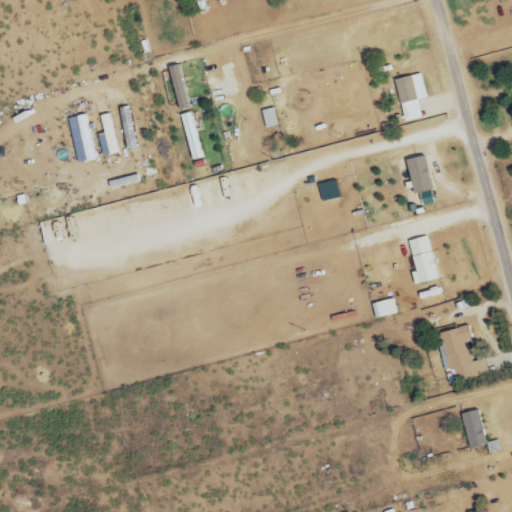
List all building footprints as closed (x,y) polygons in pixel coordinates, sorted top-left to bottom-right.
[(172,69),(185,111),(195,107),(182,66),(172,69)] [(400,80),(409,123),(427,119),(423,101),(431,99),(426,75),(400,80)] [(282,127),(278,109),(264,111),(267,130),(282,127)] [(208,159),(195,113),(183,117),(195,162),(208,159)] [(122,155),(114,115),(104,117),(111,157),(122,155)] [(414,160),(418,195),(437,192),(433,158),(414,160)] [(327,203),(345,198),(340,180),(322,186),(327,203)] [(414,242),(422,285),(442,281),(433,238),(414,242)] [(376,306),(380,320),(401,314),(398,300),(376,306)] [(438,333),(449,383),(487,374),(484,360),(471,362),(466,340),(471,339),(468,326),(438,333)] [(477,410),(460,414),(468,449),(486,444),(477,410)]
